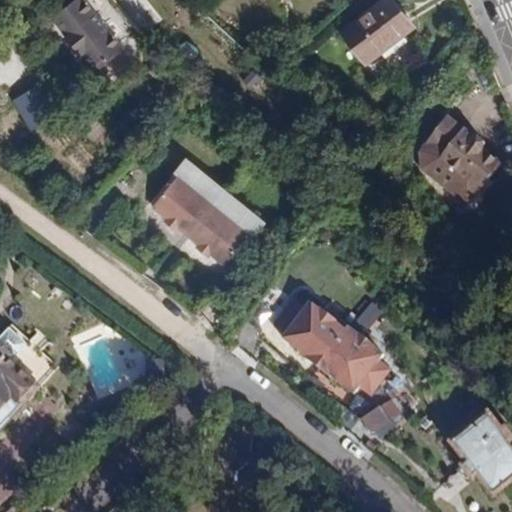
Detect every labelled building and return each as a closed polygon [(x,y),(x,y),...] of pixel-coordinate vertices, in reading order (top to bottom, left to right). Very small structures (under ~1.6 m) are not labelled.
[(77,0),(73,0),(47,22),(91,73),(119,49),(77,0)] [(142,0),(140,0),(133,6),(148,24),(157,17),(142,0)] [(416,49),(403,35),(414,26),(392,0),(385,0),(344,34),(368,63),(380,54),(393,68),(416,49)] [(41,85),(13,100),(29,130),(57,114),(41,85)] [(486,141),(474,132),(471,136),(448,117),(417,154),(408,166),(446,197),(453,189),(468,200),(500,161),(482,146),(486,141)] [(260,220),(189,164),(153,209),(224,265),(260,220)] [(283,333),(309,299),(296,290),(271,324),(283,333)] [(283,333),(281,336),(310,357),(307,361),(329,377),(353,395),(358,388),(370,397),(390,370),(378,360),(383,353),(309,299),(283,333)] [(76,344),(95,395),(120,386),(108,355),(111,353),(103,333),(76,344)] [(0,347),(0,428),(38,386),(6,359),(9,356),(0,347)] [(362,416),(372,439),(408,423),(398,401),(362,416)] [(468,463),(464,467),(474,480),(478,476),(494,496),(511,481),(511,441),(488,412),(451,443),(468,463)]
